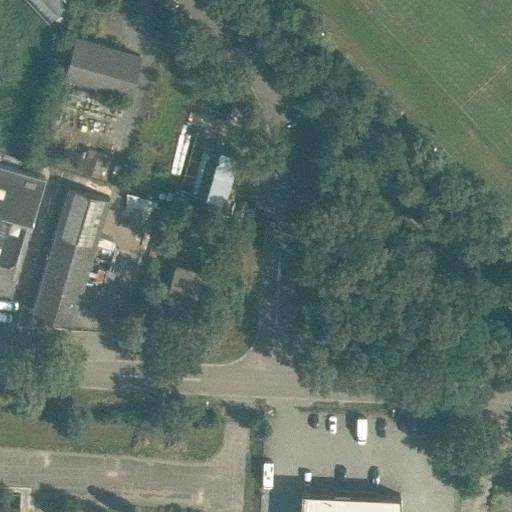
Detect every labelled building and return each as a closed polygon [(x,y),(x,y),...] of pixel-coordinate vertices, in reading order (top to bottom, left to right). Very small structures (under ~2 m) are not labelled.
[(69,0),(28,0),(48,20),(66,4),(69,0)] [(76,35),(64,73),(130,92),(141,54),(76,35)] [(238,151),(209,143),(195,191),(224,199),(238,151)] [(87,147),(83,167),(101,171),(106,151),(87,147)] [(0,200),(10,165),(0,162),(0,200)] [(10,165),(0,200),(0,287),(5,289),(14,285),(46,176),(10,165)] [(70,183),(56,229),(33,308),(72,319),(109,195),(70,183)] [(149,221),(155,198),(130,191),(123,213),(149,221)] [(207,224),(188,218),(183,236),(202,242),(207,224)] [(204,268),(176,260),(160,316),(188,324),(204,268)] [(301,488),(300,511),(399,511),(401,492),(301,488)]
